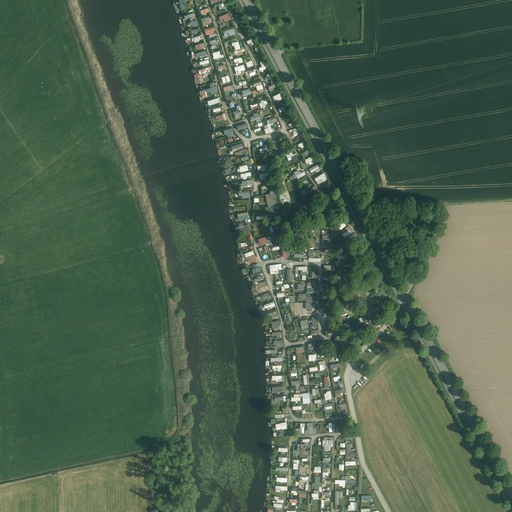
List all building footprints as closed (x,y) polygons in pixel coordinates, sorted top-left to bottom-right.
[(224,18),(225,21),(231,19),(228,12),(219,17),(220,20),(224,18)] [(203,25),(213,22),(211,16),(201,19),(203,25)] [(214,33),(213,31),(215,30),(214,26),(204,29),(206,35),(214,33)] [(225,37),(236,34),(234,28),(223,31),(225,37)] [(238,41),(232,43),(233,46),(234,45),(235,49),(240,48),(238,41)] [(259,67),(261,71),(268,67),(264,60),(260,62),(262,66),(259,67)] [(244,64),(235,67),(237,75),(242,74),(241,71),(245,69),(244,64)] [(198,70),(200,75),(210,72),(209,67),(198,70)] [(228,74),(221,77),(223,83),(231,80),(228,74)] [(272,83),(275,81),(272,74),(265,78),(266,80),(270,78),(272,83)] [(253,86),(256,85),(257,89),(262,89),(262,81),(253,82),(253,86)] [(210,92),(211,94),(218,92),(216,85),(206,89),(207,93),(210,92)] [(225,93),(232,92),(231,85),(223,86),(225,93)] [(243,96),(252,93),(250,87),(241,90),(243,96)] [(277,98),(278,101),(284,98),(282,92),(273,95),(274,99),(277,98)] [(208,106),(220,102),(218,97),(206,101),(208,106)] [(254,115),(250,116),(251,120),(262,117),(260,111),(253,113),(254,115)] [(263,125),(266,133),(273,131),(270,123),(278,120),(276,117),(267,120),(268,123),(263,125)] [(298,126),(292,129),(295,136),(301,134),(298,126)] [(224,134),(227,134),(227,136),(234,135),(233,127),(223,129),(224,134)] [(298,160),(296,153),(293,154),(292,151),(286,153),(288,160),(292,159),(293,161),(298,160)] [(307,164),(316,161),(314,155),(305,158),(307,164)] [(240,168),(237,169),(238,172),(248,169),(247,164),(239,166),(240,168)] [(317,164),(309,168),(312,174),(320,170),(317,164)] [(314,177),(318,184),(329,177),(326,171),(314,177)] [(301,180),(307,188),(310,185),(304,178),(301,180)] [(265,196),(266,200),(272,199),(272,197),(276,196),(275,190),(270,191),(271,195),(265,196)] [(289,203),(286,209),(293,212),(295,205),(289,203)] [(238,213),(239,220),(249,218),(248,211),(238,213)] [(340,229),(347,225),(344,220),(337,224),(340,229)] [(249,224),(240,226),(241,234),(251,232),(249,224)] [(344,236),(352,232),(348,225),(341,229),(344,236)] [(259,238),(260,245),(272,243),(271,238),(268,238),(268,236),(259,238)] [(247,256),(250,263),(257,260),(253,249),(245,253),(246,257),(247,256)] [(309,260),(321,261),(321,257),(314,257),(314,250),(309,250),(309,260)] [(254,272),(261,270),(259,262),(252,264),(254,272)] [(283,272),(289,271),(288,265),(282,265),(282,263),(270,264),(271,274),(275,273),(275,270),(283,269),(283,272)] [(307,274),(307,265),(297,265),(297,272),(301,272),(301,274),(307,274)] [(252,277),(254,282),(265,278),(263,273),(252,277)] [(306,302),(306,308),(310,308),(310,311),(313,311),(313,307),(316,307),(316,302),(306,302)] [(357,315),(361,321),(366,318),(363,312),(357,315)] [(308,319),(301,320),(302,328),(309,327),(308,319)] [(275,327),(276,329),(281,328),(279,320),(271,322),(273,327),(275,327)] [(339,388),(339,389),(335,390),(337,397),(342,396),(341,392),(346,391),(344,386),(339,388)] [(329,398),(330,401),(333,400),(331,390),(327,390),(327,392),(324,393),(325,399),(329,398)] [(331,432),(330,426),(333,426),(333,421),(325,422),(325,432),(331,432)] [(306,430),(306,433),(320,433),(320,429),(317,429),(317,426),(312,426),(312,422),(308,422),(308,430),(306,430)] [(333,439),(323,439),(323,445),(325,445),(325,449),(331,449),(331,445),(333,445),(333,439)] [(300,450),(306,450),(306,447),(305,447),(304,443),(301,443),(301,445),(297,446),(298,449),(294,450),(294,452),(297,452),(297,455),(301,455),(300,450)]
